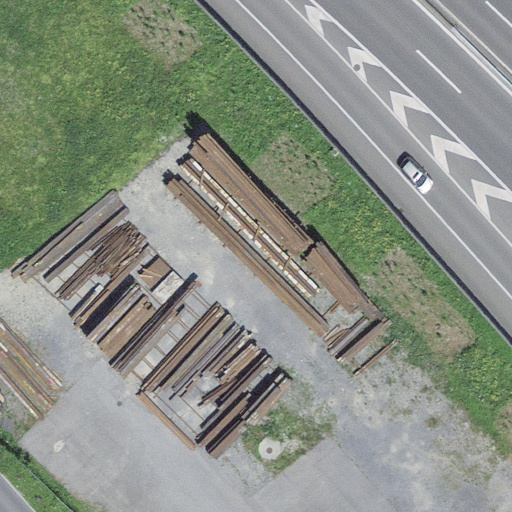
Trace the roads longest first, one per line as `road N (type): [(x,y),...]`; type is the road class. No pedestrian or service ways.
road 1 (motorway): [(258,0),(511,273)]
road 2 (motorway): [(360,0),(511,145)]
